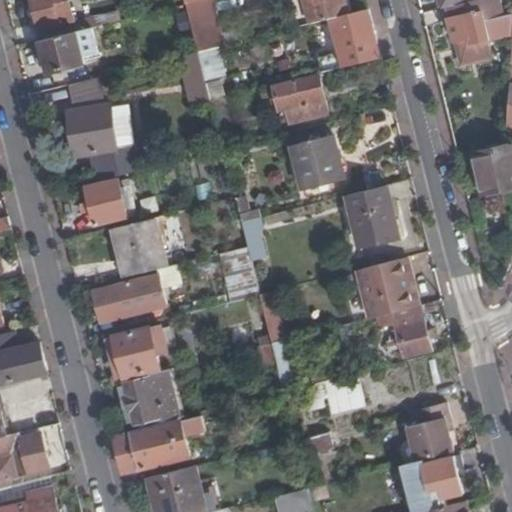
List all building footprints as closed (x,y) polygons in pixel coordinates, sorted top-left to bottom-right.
[(32,0),(40,31),(75,22),(69,0),(32,0)] [(224,34),(215,0),(206,0),(188,5),(190,14),(194,28),(200,53),(215,49),(242,43),(239,31),(224,34)] [(308,0),(295,0),(303,27),(314,25),(308,0)] [(336,19),(350,15),(346,0),(308,0),(314,25),(336,19)] [(511,36),(511,0),(473,0),(452,5),(460,38),(462,38),(465,47),(511,36)] [(341,69),(369,62),(366,46),(378,43),(370,9),(350,15),(336,19),(344,50),(337,53),(341,69)] [(85,30),(93,28),(124,21),(121,10),(83,20),(85,30)] [(182,31),(194,28),(190,14),(178,17),(182,31)] [(85,30),(43,40),(51,71),(87,63),(86,58),(99,55),(93,28),(85,30)] [(43,40),(38,42),(46,73),(51,71),(43,40)] [(212,101),(232,96),(235,95),(231,81),(223,83),(215,49),(200,53),(212,101)] [(200,53),(184,58),(196,105),(212,101),(200,53)] [(328,113),(319,74),(276,85),(280,97),(283,110),(290,108),(294,122),(328,113)] [(74,85),(32,95),(36,111),(77,101),(74,85)] [(276,85),(262,89),(265,100),(280,97),(276,85)] [(225,151),(245,145),(240,126),(235,127),(234,121),(239,120),(232,96),(212,101),(225,151)] [(103,166),(106,182),(143,172),(137,146),(127,148),(121,111),(113,111),(112,106),(72,111),(72,116),(63,117),(67,154),(76,153),(76,156),(114,151),(115,163),(103,166)] [(343,163),(336,136),(293,146),(305,191),(333,184),(339,182),(347,181),(346,178),(343,163)] [(511,186),(511,147),(476,156),(485,193),(511,186)] [(351,177),(347,161),(343,163),(346,178),(351,177)] [(379,171),(364,175),(368,189),(383,185),(379,171)] [(98,225),(128,217),(120,183),(119,180),(89,189),(98,225)] [(120,183),(128,217),(139,215),(130,181),(120,183)] [(401,236),(388,184),(383,185),(368,189),(349,194),(362,246),(401,236)] [(242,220),(261,216),(259,210),(253,211),(249,195),(237,198),(242,220)] [(249,247),(251,257),(260,255),(254,230),(264,228),(261,216),(242,220),(249,247)] [(0,232),(5,231),(12,230),(8,218),(0,219),(0,232)] [(159,218),(114,229),(127,278),(172,266),(159,218)] [(222,254),(234,303),(261,296),(251,257),(249,247),(222,254)] [(393,315),(419,309),(406,259),(358,272),(370,321),(379,319),(393,315)] [(171,287),(187,282),(181,264),(165,269),(171,287)] [(170,308),(160,275),(94,291),(102,325),(170,308)] [(274,345),(298,339),(314,335),(311,321),(321,319),(318,308),(308,310),(303,292),(278,299),(287,331),(271,335),(274,345)] [(427,325),(423,308),(419,309),(393,315),(396,327),(399,339),(388,342),(390,351),(401,349),(404,357),(433,349),(430,339),(427,325)] [(393,315),(379,319),(382,331),(396,327),(393,315)] [(436,337),(433,323),(427,325),(430,339),(436,337)] [(170,351),(162,325),(115,337),(125,377),(161,368),(158,354),(170,351)] [(262,348),(274,345),(271,335),(260,338),(262,348)] [(305,388),(310,386),(298,339),(274,345),(280,368),(286,393),(305,388)] [(48,375),(41,345),(21,350),(28,380),(48,375)] [(261,373),(280,368),(274,345),(262,348),(254,350),(261,373)] [(351,359),(333,364),(334,366),(336,375),(354,370),(351,359)] [(336,375),(334,366),(311,372),(314,385),(337,380),(336,375)] [(170,371),(126,383),(136,423),(164,416),(165,423),(181,419),(182,419),(170,371)] [(305,388),(311,412),(319,411),(317,402),(332,399),(336,415),(369,407),(361,374),(337,380),(314,385),(310,386),(305,388)] [(0,438),(13,435),(1,387),(0,386),(0,438)] [(182,422),(186,439),(269,418),(263,398),(204,413),(205,417),(182,422)] [(452,416),(449,403),(416,411),(419,424),(445,417),(452,416)] [(445,417),(450,434),(456,432),(452,416),(445,417)] [(425,460),(455,452),(450,434),(445,417),(419,424),(409,426),(417,462),(425,460)] [(165,423),(117,436),(126,472),(190,455),(186,439),(182,422),(181,419),(165,423)] [(309,438),(313,456),(337,449),(333,432),(309,438)] [(21,439),(20,434),(13,435),(0,438),(0,456),(13,453),(19,478),(51,470),(41,434),(21,439)] [(0,483),(15,479),(19,478),(13,453),(0,456),(0,483)] [(427,465),(425,460),(417,462),(404,465),(416,511),(425,511),(436,509),(431,490),(442,487),(445,497),(463,492),(454,459),(427,465)] [(209,511),(197,466),(151,478),(159,511),(209,511)] [(307,479),(310,489),(328,485),(326,474),(307,479)] [(54,489),(51,478),(17,486),(1,490),(0,490),(0,498),(1,503),(54,489)] [(17,486),(15,479),(0,483),(0,486),(1,490),(17,486)] [(59,511),(54,489),(1,503),(2,511),(59,511)] [(315,511),(310,489),(279,497),(282,511),(315,511)] [(449,511),(453,511),(469,508),(467,501),(448,507),(449,511)]
